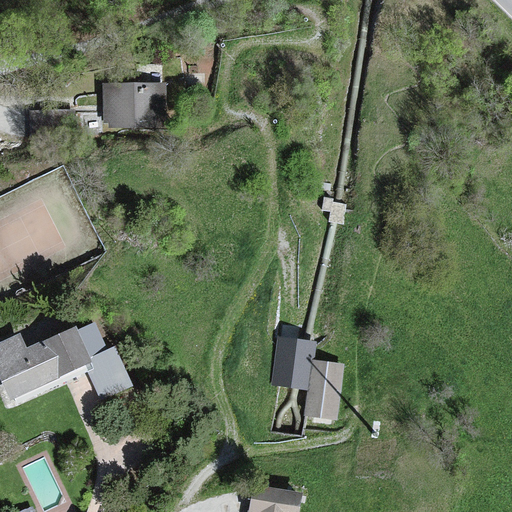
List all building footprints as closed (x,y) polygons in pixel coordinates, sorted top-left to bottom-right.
[(163,91),(105,93),(106,132),(164,130),(163,91)] [(17,340),(0,347),(0,368),(12,394),(85,360),(102,397),(130,384),(113,346),(107,348),(95,323),(24,355),(17,340)] [(314,345),(281,339),(273,387),(295,391),(306,393),(314,345)] [(347,365),(313,363),(309,420),(343,422),(347,365)] [(301,511),(304,496),(253,489),(249,511),(301,511)]
